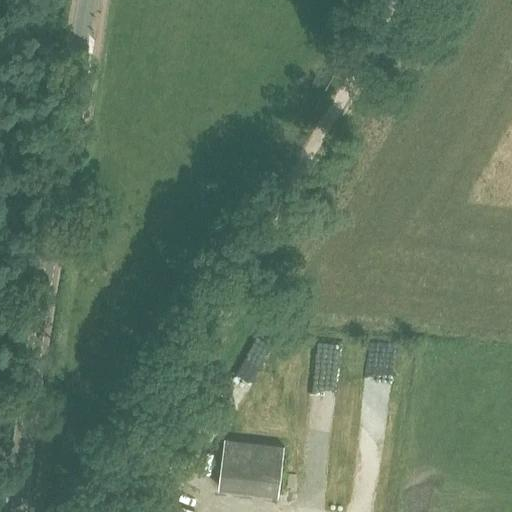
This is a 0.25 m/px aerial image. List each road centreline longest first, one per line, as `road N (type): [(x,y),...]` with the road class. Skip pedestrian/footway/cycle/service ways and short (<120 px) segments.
road 1 (track): [(402,0),(103,511)]
road 2 (tertiary): [(16,511),(89,0)]
